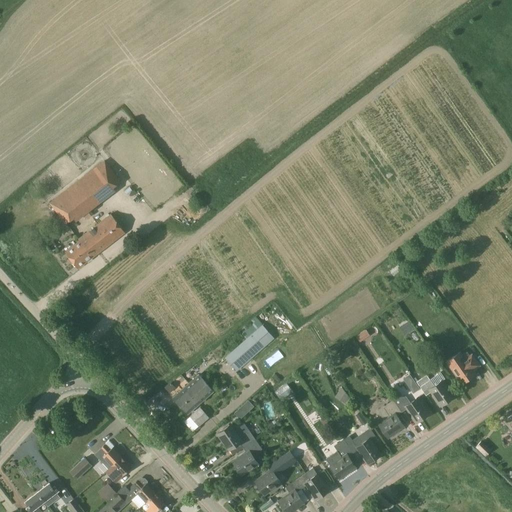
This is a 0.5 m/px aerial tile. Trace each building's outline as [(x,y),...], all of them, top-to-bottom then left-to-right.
[(120,181),(104,161),(50,203),(65,223),(120,181)] [(79,241),(65,252),(78,268),(125,232),(111,214),(78,239),(79,241)] [(511,285),(499,294),(511,310),(511,285)] [(485,325),(476,331),(491,351),(505,341),(500,334),(501,333),(499,331),(503,328),(505,330),(506,330),(492,311),(481,319),(485,325)] [(409,324),(401,329),(405,335),(413,330),(409,324)] [(246,339),(225,358),(237,371),(274,338),(262,325),(246,339)] [(459,353),(447,361),(462,383),(464,382),(466,383),(470,380),(469,378),(474,375),(471,370),(478,365),(471,356),(469,357),(466,353),(461,355),(459,353)] [(198,374),(189,383),(194,389),(190,393),(199,404),(213,391),(198,374)] [(417,381),(421,388),(426,395),(430,392),(440,406),(454,397),(442,380),(434,386),(426,375),(417,381)] [(189,383),(172,397),(187,414),(199,404),(190,393),(194,389),(189,383)] [(286,384),(275,392),(281,401),(293,393),(286,384)] [(341,388),(335,397),(344,403),(349,397),(341,388)] [(393,397),(402,412),(406,409),(416,423),(429,414),(418,397),(410,402),(406,396),(403,397),(400,392),(393,397)] [(397,416),(402,412),(393,397),(392,398),(393,400),(379,410),(376,411),(378,413),(378,412),(384,421),(378,424),(388,438),(404,426),(397,416)] [(245,404),(234,413),(239,419),(250,410),(245,404)] [(200,408),(190,416),(198,427),(209,418),(200,408)] [(362,415),(357,418),(362,425),(362,426),(367,423),(362,415)] [(240,443),(243,447),(255,439),(248,429),(239,436),(231,424),(217,434),(229,450),(240,443)] [(357,437),(347,444),(353,453),(358,450),(367,463),(381,454),(373,443),(370,439),(369,438),(361,444),(357,437)] [(255,439),(243,447),(246,452),(232,463),(242,476),(258,464),(252,456),(262,449),(255,439)] [(113,466),(122,458),(112,448),(114,446),(109,440),(94,454),(108,469),(112,465),(113,466)] [(347,444),(344,440),(336,445),(339,450),(337,451),(341,457),(330,465),(339,479),(356,467),(348,456),(353,453),(347,444)] [(480,442),(476,447),(485,456),(489,451),(480,442)] [(271,471),(255,482),(265,495),(281,483),(275,475),(296,461),(289,451),(268,466),(271,471)] [(70,472),(77,479),(92,465),(85,458),(70,472)] [(131,468),(122,458),(113,466),(112,465),(108,469),(109,469),(106,472),(116,483),(131,468)] [(296,480),(302,488),(306,485),(316,499),(329,490),(325,484),(331,480),(323,470),(309,480),(305,474),(296,480)] [(146,502),(155,493),(146,484),(146,481),(144,479),(141,482),(139,480),(131,487),(131,490),(126,495),(131,501),(138,494),(146,502)] [(296,492),(302,488),(296,480),(285,487),(289,493),(278,501),(285,511),(290,511),(304,503),(296,492)] [(49,483),(37,492),(44,502),(47,507),(60,497),(56,492),(58,490),(55,486),(53,487),(49,483)] [(38,506),(44,502),(37,492),(25,502),(28,506),(26,508),(29,511),(30,511),(32,511),(33,511),(40,511),(42,511),(38,506)] [(155,511),(165,504),(155,493),(146,502),(150,506),(146,510),(147,511),(155,511)] [(118,494),(103,507),(107,511),(112,511),(124,501),(121,498),(118,494)] [(74,499),(67,504),(72,511),(82,511),(83,511),(74,499)] [(259,507),(262,511),(273,503),(270,499),(259,507)]
